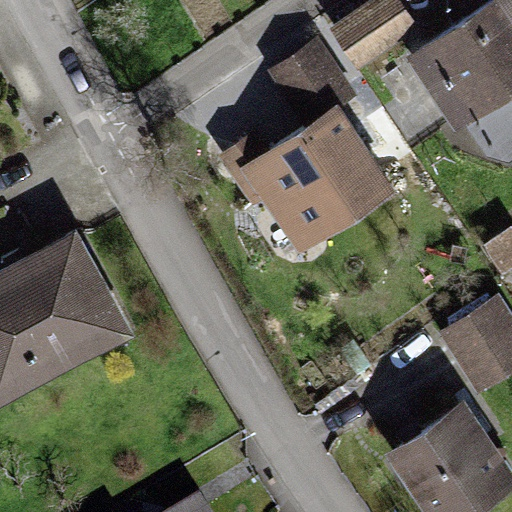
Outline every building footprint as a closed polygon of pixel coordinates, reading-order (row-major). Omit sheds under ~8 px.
[(385,0),(376,0),(330,33),(358,72),(411,35),(385,0)] [(511,50),(479,5),(408,56),(455,123),(511,82),(511,50)] [(369,183),(327,111),(257,153),(300,224),(369,183)] [(58,242),(0,275),(0,412),(118,343),(58,242)] [(449,415),(381,463),(415,511),(473,511),(503,491),(449,415)]
